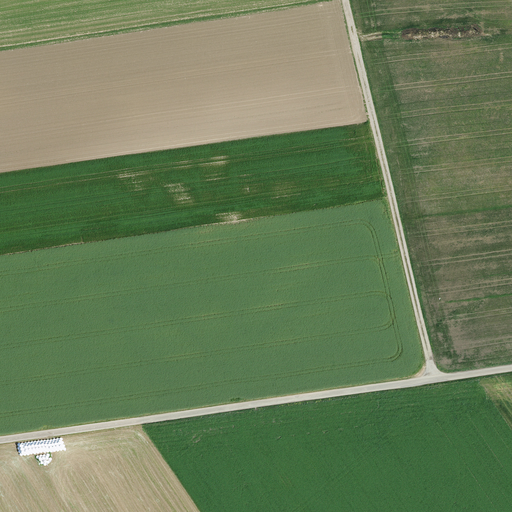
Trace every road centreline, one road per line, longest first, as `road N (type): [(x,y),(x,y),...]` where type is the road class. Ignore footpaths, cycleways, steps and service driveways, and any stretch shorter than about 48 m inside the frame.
road 1 (unclassified): [(511,369),(0,441)]
road 2 (track): [(346,0),(434,380)]
